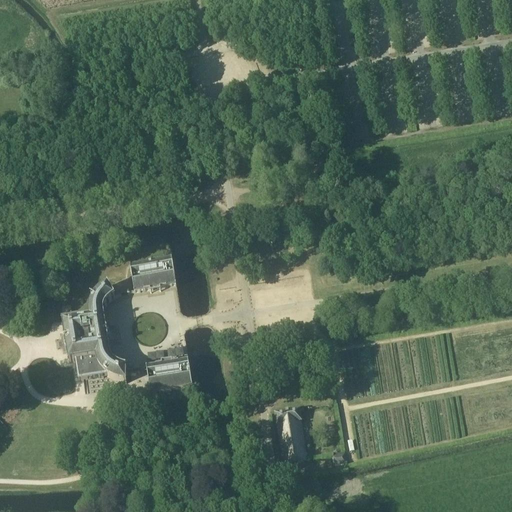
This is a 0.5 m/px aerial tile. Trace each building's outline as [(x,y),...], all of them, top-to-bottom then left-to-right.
[(177,288),(173,261),(131,268),(135,294),(177,288)] [(112,302),(114,301),(116,300),(115,298),(109,287),(108,288),(106,289),(104,290),(103,292),(101,293),(99,295),(98,296),(97,298),(95,300),(95,301),(93,303),(92,305),(91,308),(91,309),(91,311),(90,313),(90,314),(90,316),(91,318),(91,319),(80,321),(78,313),(72,314),(71,308),(65,309),(67,323),(66,323),(63,323),(64,326),(65,335),(63,336),(64,345),(65,352),(68,352),(69,361),(69,364),(71,363),(76,362),(79,382),(108,378),(111,379),(113,380),(114,381),(117,382),(120,383),(121,384),(124,384),(127,385),(127,372),(127,370),(125,370),(124,370),(123,369),(122,369),(120,368),(119,368),(118,367),(117,367),(116,366),(115,365),(114,364),(114,363),(113,362),(112,360),(112,359),(111,358),(111,357),(111,355),(109,343),(109,342),(113,341),(116,341),(115,331),(111,332),(107,333),(107,332),(105,319),(105,317),(105,316),(105,315),(105,314),(105,312),(106,311),(106,310),(106,309),(107,308),(108,307),(108,306),(109,305),(110,304),(111,303),(112,302)] [(193,389),(189,362),(147,369),(151,395),(193,389)] [(284,466),(307,463),(301,424),(302,423),(300,411),(275,415),(277,427),(278,427),(284,466)] [(337,455),(337,457),(332,457),(333,467),(346,465),(344,454),(342,454),(337,455)]
